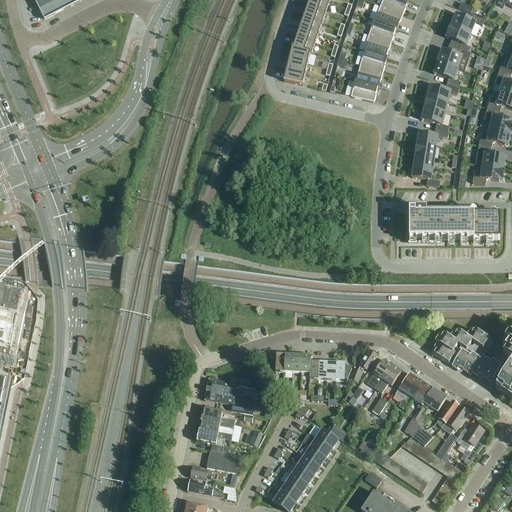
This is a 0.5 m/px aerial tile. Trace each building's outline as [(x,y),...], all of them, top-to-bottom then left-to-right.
[(33,0),(45,21),(85,0),(33,0)] [(329,5),(313,0),(310,0),(307,9),(325,16),(329,5)] [(362,9),(365,2),(359,0),(356,7),(362,9)] [(383,0),(380,8),(402,17),(408,3),(401,0),(383,0)] [(511,0),(500,0),(497,7),(503,10),(505,6),(511,9),(511,0)] [(458,11),(470,16),(471,15),(473,10),(461,5),(458,11)] [(374,22),(374,23),(397,31),(402,17),(380,8),(375,23),(374,22)] [(325,16),(307,9),(304,19),(322,26),(325,16)] [(456,17),(451,28),(471,37),(475,25),(482,28),(484,22),(473,17),(470,23),(456,17)] [(322,26),(304,19),(300,30),(318,36),(322,26)] [(374,23),(368,38),(391,45),(396,31),(397,32),(397,31),(374,23)] [(461,46),(458,52),(470,56),(473,51),(466,48),(471,37),(451,28),(446,40),(461,46)] [(318,36),(300,30),(297,40),(315,46),(318,36)] [(368,38),(363,53),(387,60),(386,60),(391,45),(368,38)] [(315,46),(297,40),(293,50),(292,49),(292,50),(311,56),(315,46)] [(311,57),(311,56),(292,50),(289,62),(308,66),(310,56),(311,57)] [(442,52),(438,64),(458,71),(465,73),(470,56),(458,52),(456,57),(442,52)] [(364,53),(360,68),(383,75),(387,60),(363,53),(364,53)] [(344,64),(346,56),(340,54),(338,62),(344,64)] [(488,70),(493,59),(488,57),(483,68),(488,70)] [(511,59),(508,71),(501,68),(498,75),(510,79),(511,75),(511,59)] [(305,77),(308,66),(289,62),(286,73),(305,77)] [(344,70),(346,64),(344,64),(338,62),(337,68),(344,70)] [(448,81),(446,87),(459,91),(461,85),(454,83),(458,71),(438,64),(434,76),(448,81)] [(355,83),(379,90),(383,75),(360,68),(356,83),(355,83)] [(305,77),(286,73),(284,84),(303,88),(305,77)] [(510,79),(498,75),(495,86),(502,88),(499,95),(511,99),(511,86),(509,85),(510,79)] [(374,105),(378,90),(379,90),(355,83),(351,99),(374,105)] [(430,89),(427,101),(448,106),(450,94),(457,96),(459,91),(446,87),(445,93),(430,89)] [(511,99),(499,95),(497,102),(490,100),(487,111),(499,115),(501,109),(511,112),(511,99)] [(427,101),(424,111),(445,116),(448,106),(427,101)] [(436,126),(435,132),(448,135),(449,129),(442,128),(445,116),(424,111),(421,123),(436,126)] [(499,115),(487,111),(484,123),(491,125),(490,131),(485,130),(510,136),(511,128),(511,123),(498,121),(499,115)] [(510,136),(485,130),(482,142),(480,142),(478,148),(491,151),(492,145),(507,148),(510,136)] [(419,136),(417,147),(436,150),(438,139),(447,141),(448,135),(435,132),(434,138),(419,136)] [(417,147),(415,158),(434,161),(436,150),(417,147)] [(491,151),(478,148),(475,167),(503,172),(505,159),(490,157),(491,151)] [(415,158),(414,168),(433,171),(434,161),(415,158)] [(503,172),(475,167),(475,168),(482,169),(481,175),(474,174),(472,186),(485,188),(486,182),(501,184),(503,172)] [(426,188),(439,190),(440,184),(431,182),(433,171),(414,168),(412,180),(427,182),(426,188)] [(500,242),(500,217),(440,217),(440,214),(429,214),(429,218),(427,218),(426,212),(415,212),(415,214),(409,214),(409,242),(500,242)] [(0,357),(12,360),(24,304),(0,298),(0,357)] [(511,333),(505,343),(509,346),(505,352),(507,353),(502,361),(499,361),(488,353),(493,346),(492,345),(473,332),(471,332),(466,339),(457,333),(454,337),(453,336),(450,340),(443,335),(440,339),(439,338),(435,344),(438,345),(435,349),(436,350),(433,355),(449,366),(457,372),(459,370),(467,376),(469,373),(477,379),(479,376),(487,382),(489,379),(493,382),(499,374),(502,376),(504,378),(497,388),(504,392),(503,394),(511,399),(511,333)] [(354,371),(349,381),(354,383),(357,385),(358,385),(364,370),(368,373),(377,358),(369,353),(359,368),(358,373),(354,371)] [(275,374),(284,374),(285,356),(276,356),(275,374)] [(284,374),(293,375),(294,357),(285,356),(284,374)] [(293,375),(301,375),(302,357),(294,357),(293,375)] [(301,379),(309,380),(310,380),(311,363),(311,357),(302,357),(301,375),(301,379)] [(369,383),(367,386),(376,392),(392,368),(383,362),(369,383)] [(309,382),(318,382),(319,364),(311,363),(310,380),(309,380),(309,382)] [(318,382),(327,383),(328,364),(319,364),(318,382)] [(327,383),(336,383),(337,365),(328,364),(327,383)] [(337,365),(336,383),(344,383),(347,384),(352,370),(352,368),(345,367),(345,365),(342,365),(337,365)] [(392,368),(376,392),(382,396),(388,386),(392,389),(401,374),(392,368)] [(410,376),(396,396),(404,402),(418,381),(410,376)] [(209,382),(207,391),(225,394),(224,396),(229,397),(229,396),(235,397),(235,398),(237,399),(239,388),(240,380),(230,378),(229,386),(209,382)] [(240,380),(239,388),(255,391),(257,383),(250,382),(240,380)] [(401,406),(399,409),(403,412),(408,404),(406,403),(409,399),(413,402),(424,385),(418,381),(404,402),(400,405),(401,406)] [(424,385),(413,402),(418,405),(422,407),(432,391),(424,385)] [(354,396),(352,400),(357,403),(363,393),(359,389),(354,396)] [(225,394),(207,391),(205,403),(226,407),(232,408),(231,414),(240,415),(241,408),(241,406),(235,404),(237,399),(235,398),(235,397),(229,396),(229,397),(224,396),(225,394)] [(447,401),(432,391),(422,407),(426,410),(427,411),(429,408),(437,414),(447,401)] [(381,400),(372,413),(379,418),(381,414),(387,404),(381,400)] [(447,425),(459,409),(452,404),(437,425),(440,427),(442,424),(446,427),(447,425)] [(296,412),(305,417),(309,411),(300,405),(296,412)] [(419,410),(416,414),(421,418),(426,410),(422,407),(418,405),(416,408),(419,410)] [(254,410),(241,408),(240,415),(255,418),(256,413),(254,412),(254,410)] [(436,458),(439,460),(442,462),(457,440),(451,436),(454,432),(456,433),(468,415),(459,409),(447,425),(446,427),(442,431),(450,437),(436,458)] [(204,410),(201,421),(235,428),(236,423),(222,420),(223,414),(204,410)] [(421,418),(416,414),(412,422),(416,425),(421,418)] [(244,424),(252,425),(253,418),(245,417),(244,424)] [(201,421),(199,432),(219,435),(220,430),(234,433),(235,428),(201,421)] [(407,435),(412,439),(422,430),(414,424),(407,435)] [(461,436),(455,444),(460,447),(467,452),(464,456),(468,459),(465,464),(469,467),(479,452),(483,447),(477,443),(484,433),(474,426),(465,439),(461,436)] [(422,430),(412,439),(424,449),(433,439),(422,430)] [(320,431),(314,441),(331,452),(338,443),(320,431)] [(219,435),(199,432),(197,444),(216,448),(218,441),(231,444),(232,438),(219,435)] [(367,444),(370,446),(374,441),(376,438),(373,435),(367,444)] [(308,436),(302,445),(306,448),(325,461),(331,452),(314,441),(308,436)] [(257,449),(260,443),(253,439),(250,446),(257,449)] [(402,449),(409,453),(415,444),(410,441),(402,449)] [(362,452),(360,454),(366,457),(372,447),(370,446),(367,444),(366,445),(362,452)] [(409,453),(414,456),(420,447),(415,444),(409,453)] [(372,447),(366,457),(372,461),(377,451),(374,449),(372,447)] [(414,456),(419,460),(425,450),(420,447),(414,456)] [(306,448),(300,457),(319,470),(325,461),(306,448)] [(224,449),(222,457),(234,459),(236,452),(224,449)] [(419,460),(424,463),(430,454),(425,450),(419,460)] [(372,461),(377,465),(383,455),(377,451),(372,461)] [(239,460),(210,454),(207,471),(236,476),(237,471),(239,461),(239,460)] [(424,463),(428,466),(434,457),(430,454),(424,463)] [(377,465),(381,468),(390,460),(383,455),(377,465)] [(294,466),(313,479),(319,470),(300,457),(302,459),(296,467),(294,466)] [(428,466),(433,469),(439,460),(436,458),(434,457),(428,466)] [(381,468),(389,472),(395,463),(390,460),(381,468)] [(433,469),(438,472),(444,463),(442,462),(439,460),(433,469)] [(389,472),(393,475),(399,466),(395,463),(389,472)] [(438,472),(443,476),(449,466),(444,463),(438,472)] [(455,470),(463,476),(467,471),(458,465),(455,470)] [(294,466),(288,475),(307,488),(313,479),(294,466)] [(393,475),(398,479),(404,470),(399,466),(393,475)] [(443,476),(448,479),(457,485),(463,476),(455,470),(449,466),(443,476)] [(191,479),(191,480),(207,483),(207,479),(212,480),(211,481),(216,482),(217,477),(214,476),(215,474),(193,470),(192,474),(191,474),(190,478),(191,479)] [(398,479),(403,482),(409,473),(404,470),(398,479)] [(403,482),(408,485),(414,476),(409,473),(403,482)] [(286,474),(280,483),(284,485),(301,497),(307,488),(288,475),(286,474)] [(365,482),(377,490),(381,483),(370,476),(365,482)] [(408,485),(413,488),(419,479),(414,476),(408,485)] [(413,488),(418,491),(424,482),(419,479),(413,488)] [(448,479),(445,484),(454,490),(457,485),(448,479)] [(424,482),(418,491),(422,495),(428,486),(424,482)] [(188,494),(222,501),(224,493),(213,491),(213,487),(190,483),(190,484),(189,485),(188,488),(189,489),(188,494)] [(445,484),(441,488),(451,495),(454,490),(445,484)] [(284,485),(278,494),(295,506),(301,497),(284,485)] [(441,488),(438,493),(448,500),(451,495),(441,488)] [(229,496),(227,502),(236,504),(236,503),(235,491),(230,490),(229,496)] [(409,511),(377,490),(374,494),(361,511),(409,511)] [(438,493),(435,498),(445,504),(448,500),(438,493)] [(280,496),(274,505),(284,511),(290,511),(295,506),(278,494),(278,495),(280,496)] [(499,497),(494,506),(499,509),(504,500),(499,497)] [(445,504),(435,498),(432,503),(441,509),(445,504)]
